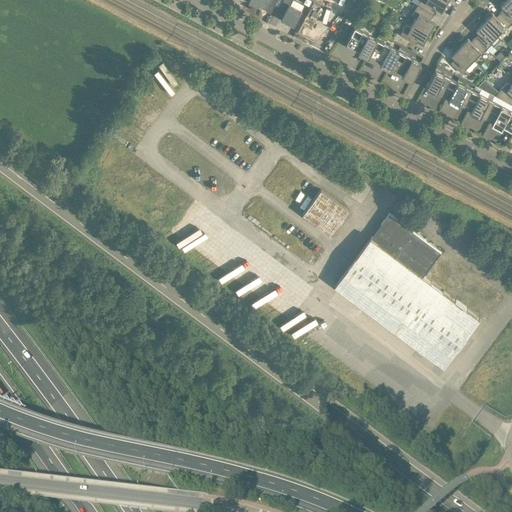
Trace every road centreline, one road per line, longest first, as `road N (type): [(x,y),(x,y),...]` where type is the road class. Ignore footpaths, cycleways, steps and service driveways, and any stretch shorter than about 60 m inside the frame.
road 1 (motorway): [(465,511),(0,163)]
road 2 (trunk): [(0,411),(57,433),(244,475),(346,511)]
road 3 (residential): [(402,111),(195,0)]
road 4 (motorway): [(136,511),(0,323)]
road 5 (tertiary): [(230,508),(0,480)]
road 6 (motorway): [(0,388),(85,511)]
road 7 (residential): [(511,168),(402,111)]
